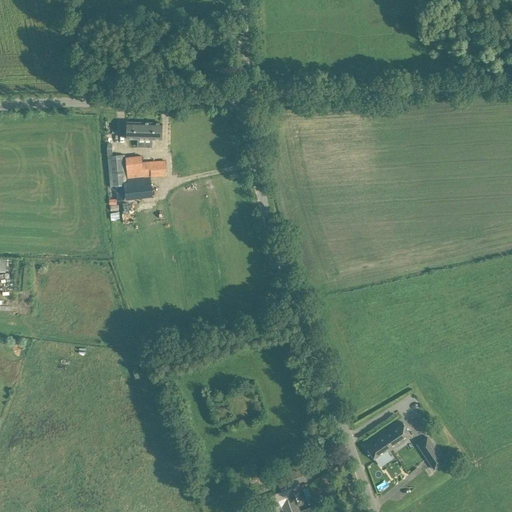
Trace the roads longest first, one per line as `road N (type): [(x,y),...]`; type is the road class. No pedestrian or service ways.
road 1 (unclassified): [(373,511),(273,238),(245,98)]
road 2 (track): [(511,82),(245,98)]
road 3 (unclassified): [(87,102),(245,98)]
